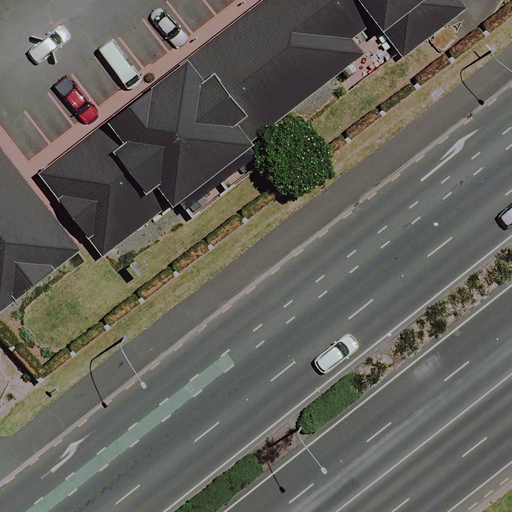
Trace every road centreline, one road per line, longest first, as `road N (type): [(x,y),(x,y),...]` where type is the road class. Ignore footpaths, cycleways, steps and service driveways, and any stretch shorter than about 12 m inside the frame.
road 1 (primary): [(107,511),(511,190)]
road 2 (primary): [(511,400),(373,511)]
